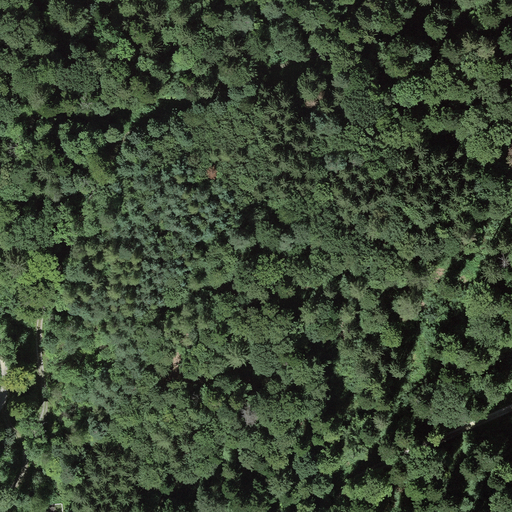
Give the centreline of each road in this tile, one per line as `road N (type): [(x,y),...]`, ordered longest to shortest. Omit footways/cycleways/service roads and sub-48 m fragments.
road 1 (track): [(24,438),(43,423),(42,303),(116,145),(139,122),(296,58),(338,52),(369,64),(450,134),(511,168)]
road 2 (track): [(511,409),(351,483),(333,511)]
